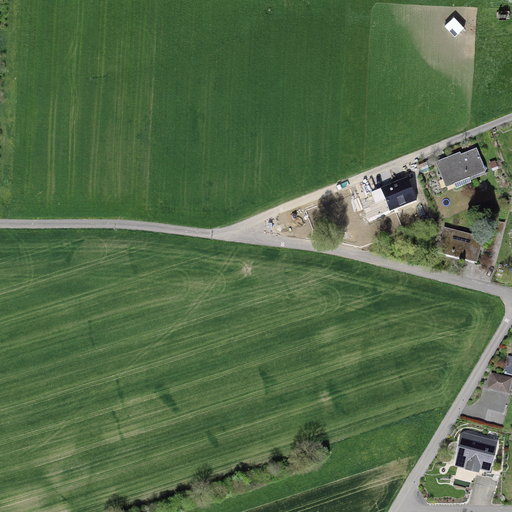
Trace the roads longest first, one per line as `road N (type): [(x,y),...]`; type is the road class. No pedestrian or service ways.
road 1 (residential): [(511,116),(272,212),(249,238)]
road 2 (residential): [(511,295),(348,253),(249,238)]
road 3 (residential): [(249,238),(125,224),(0,223)]
road 4 (residential): [(395,509),(511,310)]
